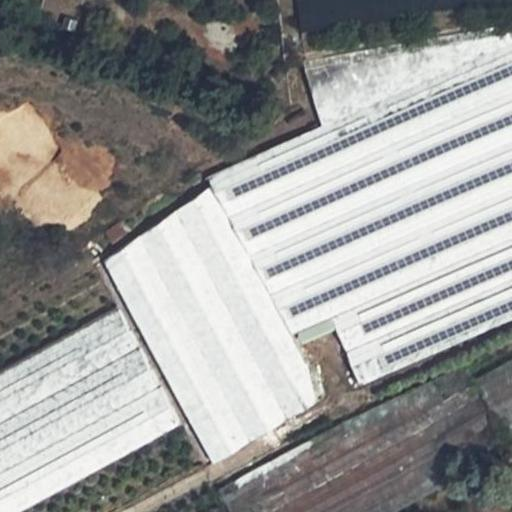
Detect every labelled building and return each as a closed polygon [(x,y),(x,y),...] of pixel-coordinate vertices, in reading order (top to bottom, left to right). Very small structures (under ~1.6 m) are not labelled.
[(39,17),(41,6),(31,4),(29,14),(39,17)] [(511,23),(305,61),(321,125),(208,176),(213,187),(297,331),(336,316),(362,379),(511,314),(511,23)] [(120,190),(0,152),(0,199),(94,228),(120,190)] [(297,331),(213,187),(102,261),(214,460),(322,393),(314,365),(312,360),(310,355),(307,349),(303,343),(297,331)] [(97,271),(0,323),(0,511),(108,511),(201,461),(97,271)] [(511,355),(477,375),(466,360),(378,408),(375,402),(219,487),(232,511),(388,511),(511,444),(511,355)]
